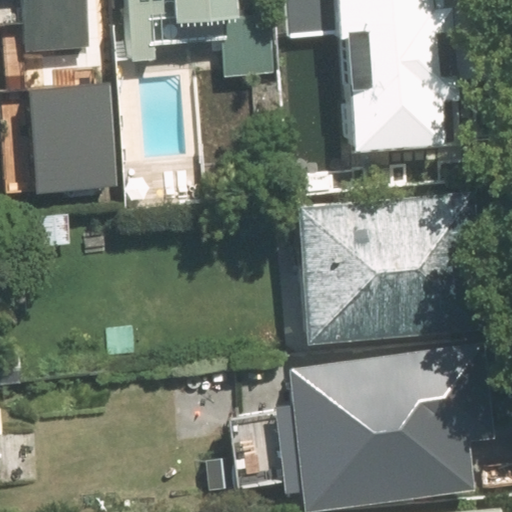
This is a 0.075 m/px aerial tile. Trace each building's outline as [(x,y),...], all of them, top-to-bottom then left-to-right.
[(14,0),(17,51),(87,47),(84,0),(14,0)] [(111,0),(113,42),(253,35),(251,0),(111,0)] [(338,0),(348,155),(437,149),(434,103),(459,101),(457,71),(433,72),(430,34),(447,33),(445,0),(338,0)] [(96,188),(57,190),(59,246),(98,244),(96,188)] [(472,192),(292,199),(297,338),(477,331),(472,192)] [(283,400),(266,402),(277,495),(294,493),(295,509),(466,490),(460,438),(497,434),(486,340),(279,363),(283,400)]
